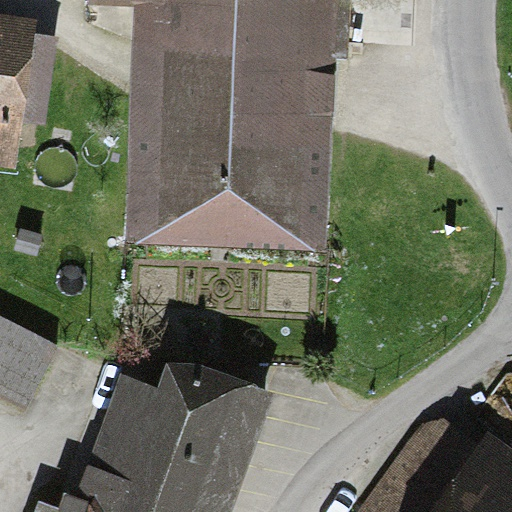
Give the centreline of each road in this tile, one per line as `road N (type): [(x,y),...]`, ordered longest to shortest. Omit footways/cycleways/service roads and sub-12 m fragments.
road 1 (residential): [(292,511),(309,480),(511,335)]
road 2 (residential): [(473,0),(467,55),(498,175),(511,199)]
